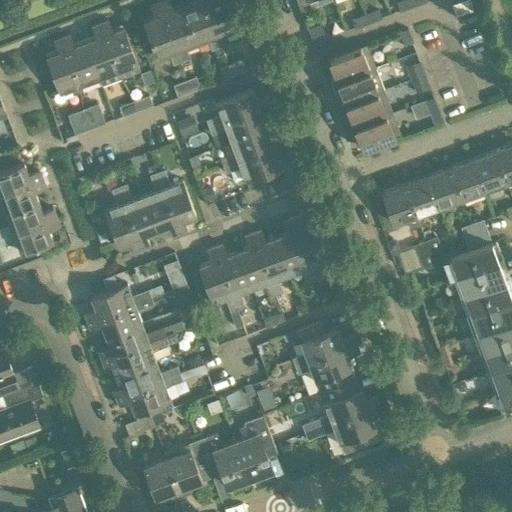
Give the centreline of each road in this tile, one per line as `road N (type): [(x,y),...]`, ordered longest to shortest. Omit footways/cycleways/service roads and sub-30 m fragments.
road 1 (residential): [(438,456),(333,185)]
road 2 (residential): [(0,314),(34,309),(51,325),(121,511)]
road 3 (residential): [(329,175),(511,113)]
road 4 (residential): [(329,175),(265,0)]
road 5 (residential): [(276,505),(438,456)]
road 6 (residential): [(183,243),(333,185)]
